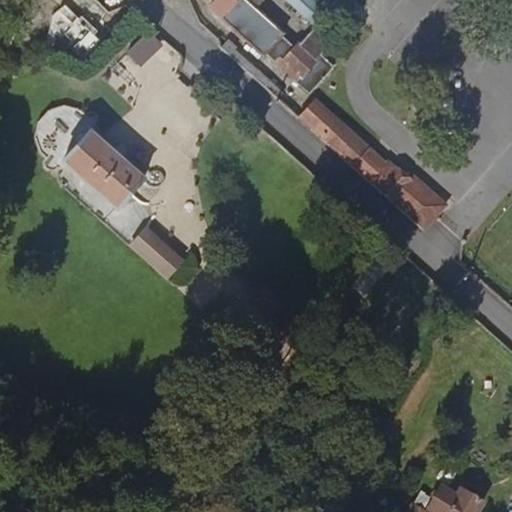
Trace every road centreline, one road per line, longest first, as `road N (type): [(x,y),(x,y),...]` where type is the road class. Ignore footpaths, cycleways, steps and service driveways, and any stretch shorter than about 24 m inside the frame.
road 1 (unclassified): [(511,335),(141,0)]
road 2 (unknown): [(494,184),(489,125),(511,56)]
